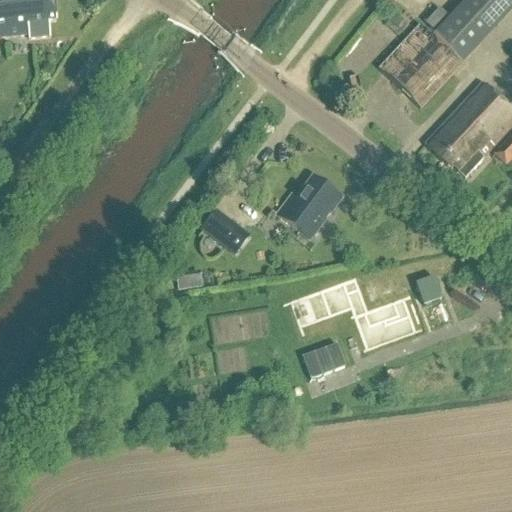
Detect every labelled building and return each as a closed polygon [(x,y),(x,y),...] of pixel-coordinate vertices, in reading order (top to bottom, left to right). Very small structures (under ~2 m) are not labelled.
[(0,0),(0,11),(15,10),(24,9),(26,20),(35,19),(35,17),(54,15),(52,0),(0,0)] [(432,15),(445,0),(424,0),(420,4),(432,15)] [(511,0),(468,0),(431,41),(460,68),(511,11),(511,0)] [(0,41),(28,39),(28,43),(49,40),(48,26),(55,25),(54,15),(35,17),(35,19),(26,20),(24,9),(15,10),(0,11),(0,41)] [(418,29),(377,73),(419,112),(460,68),(431,41),(418,29)] [(450,172),(463,184),(482,163),(479,160),(485,153),(487,155),(511,127),(511,116),(481,88),(423,150),(449,174),(450,172)] [(511,134),(491,156),(504,169),(511,160),(511,134)] [(329,218),(341,203),(311,181),(304,190),(301,190),(296,197),(296,200),(295,202),(291,199),(275,220),(309,245),(325,223),(324,222),(328,217),(329,218)] [(213,215),(200,233),(222,250),(234,259),(248,241),(236,233),(213,215)] [(386,248),(359,252),(362,265),(388,261),(386,248)] [(391,357),(400,379),(416,373),(415,370),(429,364),(418,336),(426,333),(412,298),(369,315),(357,282),(295,305),(308,337),(355,320),(368,355),(400,343),(403,353),(391,357)] [(337,349),(303,361),(312,384),(345,371),(337,349)]
